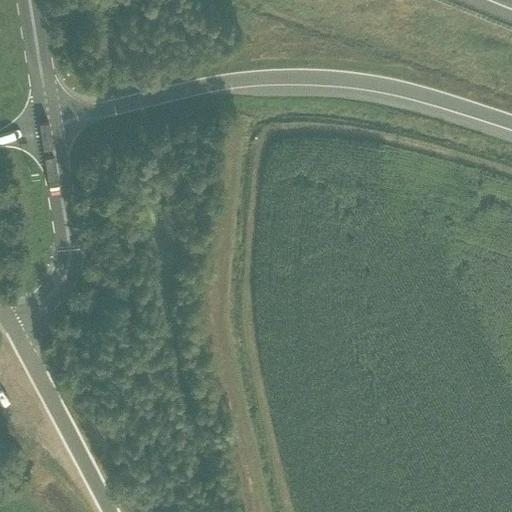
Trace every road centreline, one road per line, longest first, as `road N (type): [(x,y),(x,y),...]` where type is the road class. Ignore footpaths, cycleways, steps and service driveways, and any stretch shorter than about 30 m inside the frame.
road 1 (motorway): [(52,130),(248,83),(294,81),(388,90),(511,126)]
road 2 (unclassified): [(52,130),(71,253),(66,283),(14,331)]
road 3 (unclassified): [(108,511),(14,331)]
road 4 (secondary): [(31,0),(52,130)]
